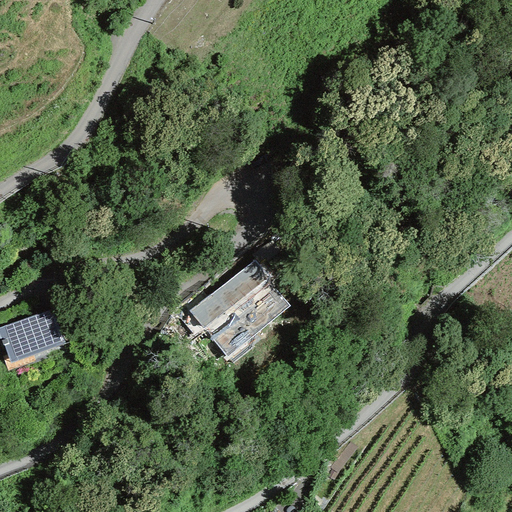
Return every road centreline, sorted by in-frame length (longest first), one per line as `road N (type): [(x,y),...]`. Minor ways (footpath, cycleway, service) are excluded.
road 1 (unclassified): [(0,304),(79,270),(155,252),(239,185),(252,186),(259,201),(238,241),(155,324),(73,426),(0,471)]
road 2 (unclassified): [(235,511),(392,388),(443,301),(511,235)]
road 3 (unclassified): [(154,0),(74,141),(0,192)]
